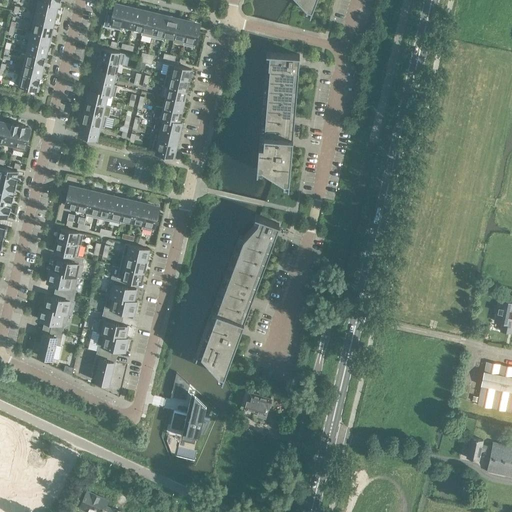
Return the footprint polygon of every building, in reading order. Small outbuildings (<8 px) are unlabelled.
[(59,5),(39,0),(34,0),(33,10),(55,15),(55,13),(54,13),(55,10),(56,10),(57,4),(59,5)] [(310,11),(314,0),(302,0),(306,4),(307,4),(311,6),(309,11),(310,11)] [(120,29),(125,7),(115,4),(109,27),(120,29)] [(132,27),(136,9),(125,7),(120,29),(121,29),(122,25),(132,27)] [(141,34),(146,12),(136,9),(132,27),(142,29),(141,34)] [(53,21),(55,15),(33,10),(30,20),(52,25),(53,24),(52,24),(53,21)] [(152,37),(157,14),(146,12),(141,34),(152,37)] [(162,39),(168,17),(157,14),(152,37),(162,39)] [(174,37),(178,19),(168,17),(162,39),(163,39),(164,35),(174,37)] [(183,44),(188,22),(178,19),(174,37),(184,39),(183,44)] [(51,31),(52,25),(30,20),(30,21),(34,21),(32,32),(50,36),(50,34),(49,34),(50,31),(51,31)] [(194,47),(200,24),(188,22),(183,44),(194,47)] [(48,42),(50,36),(32,32),(29,42),(47,46),(48,45),(47,45),(48,42)] [(46,52),(47,46),(29,42),(27,53),(45,57),(45,55),(44,55),(45,52),(46,52)] [(122,64),(125,53),(102,48),(100,59),(117,63),(122,64)] [(294,117),(294,115),(294,111),(295,111),(294,110),(294,106),(295,106),(294,106),(295,101),(295,96),(296,96),(295,96),(296,92),(296,91),(296,87),(297,87),(297,86),(296,86),(296,82),(297,82),(296,81),(297,77),(297,73),(298,73),(298,72),(297,72),(297,68),(298,68),(299,54),(267,52),(266,52),(271,53),(270,57),(269,57),(268,65),(263,64),(258,132),(260,132),(257,164),(258,164),(258,163),(263,163),(263,164),(275,172),(283,177),(288,177),(288,183),(289,183),(293,134),(292,134),(292,130),(293,130),(292,130),(293,125),(293,126),(293,125),(293,117),(294,117)] [(45,57),(27,53),(24,63),(42,67),(43,66),(42,66),(43,63),(45,57)] [(115,73),(117,63),(100,59),(97,69),(115,73)] [(41,73),(42,67),(24,63),(22,73),(18,72),(18,73),(40,78),(40,76),(39,76),(40,73),(41,73)] [(188,79),(191,69),(169,63),(166,74),(188,79)] [(112,84),(112,83),(115,73),(97,69),(95,80),(112,84)] [(37,89),(40,78),(18,73),(15,84),(37,89)] [(186,90),(188,79),(166,74),(163,85),(186,90)] [(117,85),(112,83),(112,84),(95,80),(92,89),(90,89),(89,90),(107,94),(115,96),(117,85)] [(183,101),(186,90),(163,85),(161,95),(166,97),(166,96),(183,101)] [(104,104),(107,94),(89,90),(87,100),(104,104)] [(181,111),(183,101),(166,96),(166,97),(163,107),(181,111)] [(102,114),(104,104),(87,100),(84,111),(102,115),(102,114)] [(179,121),(181,111),(163,107),(161,118),(164,119),(164,118),(178,122),(179,121)] [(107,115),(102,114),(102,115),(84,111),(82,121),(99,125),(99,126),(104,127),(107,115)] [(179,133),(181,122),(179,121),(178,122),(164,118),(164,119),(161,129),(179,133)] [(97,136),(99,126),(99,125),(82,121),(79,132),(97,136)] [(14,144),(19,123),(12,122),(11,123),(7,122),(2,145),(2,146),(3,142),(14,144)] [(25,125),(19,123),(14,144),(12,149),(24,152),(30,128),(25,127),(25,125)] [(176,143),(179,133),(161,129),(159,139),(176,143)] [(176,143),(159,139),(154,138),(151,149),(156,150),(174,154),(176,143)] [(16,176),(17,171),(0,166),(0,179),(16,183),(18,176),(16,176)] [(14,190),(16,183),(0,179),(0,190),(13,194),(14,193),(12,193),(13,189),(14,190)] [(76,207),(81,189),(69,186),(65,205),(76,207)] [(87,210),(92,192),(81,189),(76,207),(87,210)] [(13,194),(0,190),(0,202),(11,205),(11,204),(9,204),(10,200),(12,201),(13,194)] [(97,218),(103,194),(92,192),(87,210),(86,215),(97,218)] [(108,220),(114,197),(103,194),(97,218),(108,220)] [(121,218),(125,199),(114,197),(108,220),(120,223),(121,218)] [(132,221),(136,202),(125,199),(121,218),(132,221)] [(11,205),(0,202),(0,214),(6,216),(7,211),(9,212),(11,205)] [(143,223),(147,205),(136,202),(132,221),(142,223),(143,223)] [(153,231),(159,207),(147,205),(143,223),(142,223),(141,228),(153,231)] [(274,235),(276,230),(279,223),(260,216),(255,214),(255,215),(259,217),(258,221),(243,237),(239,236),(237,242),(235,248),(234,248),(235,248),(233,254),(232,253),(232,254),(230,259),(230,260),(228,265),(228,266),(226,271),(226,272),(224,277),(223,278),(224,278),(222,283),(221,283),(221,284),(219,289),(219,290),(217,295),(217,296),(215,301),(215,302),(213,307),(212,308),(213,308),(211,313),(210,313),(210,314),(208,319),(206,325),(204,331),(202,337),(202,336),(201,337),(202,337),(200,342),(199,342),(199,343),(197,348),(197,349),(196,353),(196,352),(195,353),(196,353),(198,349),(202,350),(202,351),(218,370),(223,371),(221,376),(222,376),(238,333),(237,333),(238,331),(239,331),(238,330),(241,325),(242,324),(241,324),(243,319),(244,318),(243,318),(245,313),(246,313),(246,312),(245,312),(247,307),(248,307),(248,306),(248,305),(251,296),(252,296),(252,295),(254,289),(255,289),(254,288),(256,283),(257,283),(256,282),(258,277),(259,277),(258,276),(260,271),(261,271),(263,265),(263,266),(264,265),(263,265),(265,259),(265,260),(266,259),(265,259),(267,253),(268,254),(268,253),(267,253),(269,248),(270,248),(270,247),(269,247),(271,242),(272,242),(272,241),(271,241),(273,236),(274,236),(274,235)] [(80,245),(83,233),(60,227),(57,239),(80,245)] [(71,254),(78,256),(80,245),(57,239),(54,251),(71,254)] [(146,260),(148,249),(148,248),(125,243),(122,254),(146,260)] [(83,257),(78,256),(71,254),(69,261),(56,257),(53,269),(53,270),(77,275),(77,276),(80,277),(83,264),(81,263),(83,257)] [(143,271),(146,260),(122,254),(120,266),(143,271)] [(140,283),(143,271),(120,266),(117,277),(124,279),(140,283)] [(74,287),(77,276),(77,275),(53,270),(53,269),(50,268),(47,281),(63,285),(62,291),(74,294),(76,288),(74,287)] [(123,285),(124,279),(117,277),(112,276),(110,282),(109,282),(106,295),(113,296),(114,296),(133,300),(136,288),(123,285)] [(73,300),(74,294),(62,291),(60,298),(47,294),(44,306),(44,307),(69,312),(68,313),(71,314),(74,301),(73,300)] [(136,300),(133,300),(114,296),(113,296),(111,308),(105,306),(103,313),(115,316),(117,310),(133,313),(136,300)] [(511,302),(498,299),(494,320),(502,322),(500,330),(511,332),(511,323),(510,323),(511,311),(511,302)] [(66,325),(68,313),(69,312),(44,307),(44,306),(41,305),(38,318),(52,321),(50,328),(63,331),(64,324),(66,325)] [(114,322),(115,316),(103,313),(102,319),(100,319),(97,332),(100,332),(124,337),(127,325),(114,322)] [(59,345),(63,331),(50,328),(49,334),(43,333),(38,355),(51,358),(54,344),(59,345)] [(127,337),(124,337),(100,332),(97,344),(99,345),(97,350),(110,353),(111,347),(124,350),(127,337)] [(108,360),(110,353),(97,350),(92,371),(97,372),(95,380),(108,383),(113,361),(108,360)] [(511,366),(485,361),(477,404),(511,410),(511,366)] [(64,371),(71,374),(73,368),(65,366),(64,371)] [(176,372),(173,385),(185,388),(187,381),(176,372)] [(244,411),(257,415),(265,418),(271,396),(270,398),(250,392),(244,411)] [(203,417),(206,406),(194,395),(194,397),(191,395),(186,413),(174,410),(170,424),(183,427),(181,434),(195,437),(196,431),(203,432),(208,420),(209,418),(203,417)] [(0,442),(8,445),(10,434),(0,431),(0,442)] [(486,471),(511,476),(511,444),(492,441),(491,445),(482,443),(483,439),(470,436),(466,457),(478,459),(480,453),(489,455),(486,471)] [(0,453),(6,455),(8,445),(0,442),(0,453)] [(105,505),(107,499),(87,490),(79,506),(91,511),(101,511),(102,511),(103,511),(120,511),(121,511),(113,507),(112,509),(105,505)]
